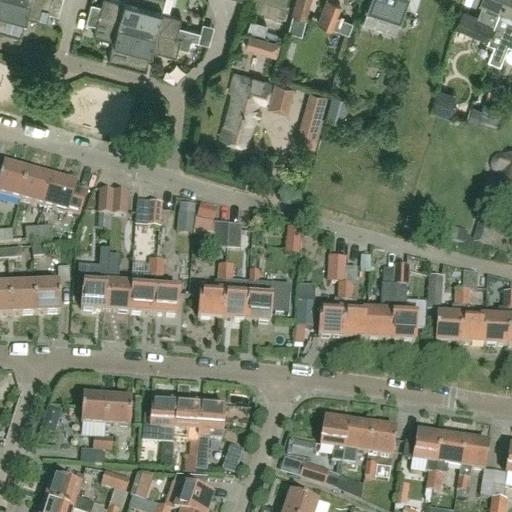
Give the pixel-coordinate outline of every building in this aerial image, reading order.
[(0,0),(0,30),(20,36),(25,16),(45,21),(48,12),(57,14),(61,0),(0,0)] [(178,26),(181,17),(161,11),(163,0),(122,0),(122,1),(118,0),(101,0),(100,5),(90,2),(85,22),(95,24),(92,34),(112,39),(107,59),(145,69),(150,49),(170,55),(173,45),(198,52),(200,43),(197,42),(200,32),(188,29),(178,26)] [(304,17),(309,0),(294,0),(291,13),(304,17)] [(328,26),(338,2),(332,0),(324,0),(315,21),(328,26)] [(367,0),(365,8),(398,18),(404,0),(367,0)] [(463,9),(455,27),(471,33),(487,40),(503,0),(481,0),(480,2),(487,5),(482,17),(463,9)] [(511,0),(503,0),(487,40),(497,44),(491,59),(500,63),(506,48),(508,49),(509,44),(511,45),(511,0)] [(371,61),(387,18),(369,11),(354,51),(367,56),(359,79),(372,84),(380,64),(371,61)] [(424,17),(407,14),(405,29),(421,32),(424,17)] [(275,60),(280,44),(248,36),(244,52),(275,60)] [(352,79),(357,54),(342,51),(338,76),(352,79)] [(219,138),(245,145),(257,101),(263,103),(269,83),(233,73),(228,91),(232,91),(219,138)] [(294,87),(273,81),(266,108),(287,114),(294,87)] [(307,90),(304,103),(323,108),(326,95),(307,90)] [(339,121),(345,100),(330,96),(325,118),(339,121)] [(450,117),(453,105),(435,100),(431,112),(438,114),(450,117)] [(500,111),(471,110),(470,129),(499,130),(500,111)] [(511,203),(511,159),(505,158),(503,157),(500,158),(499,158),(497,159),(495,160),(493,163),(492,164),(492,166),(492,169),(492,170),(492,172),(493,174),(494,175),(495,176),(497,177),(498,178),(501,179),(494,198),(511,203)] [(0,198),(18,204),(26,175),(2,168),(0,175),(0,198)] [(42,210),(50,181),(26,175),(18,204),(42,210)] [(73,192),(74,188),(50,181),(42,210),(78,220),(85,195),(73,192)] [(96,215),(111,217),(113,194),(98,193),(96,215)] [(127,195),(113,194),(111,217),(125,218),(127,195)] [(157,230),(158,206),(146,205),(145,229),(157,230)] [(178,215),(176,236),(191,238),(193,207),(180,206),(179,215),(178,215)] [(490,249),(498,220),(483,215),(474,245),(490,249)] [(195,221),(193,238),(211,240),(213,225),(195,221)] [(226,251),(227,228),(214,227),(212,250),(226,251)] [(244,323),(246,297),(236,296),(237,286),(232,285),(233,269),(237,269),(240,229),(227,228),(226,251),(224,268),(220,322),(244,323)] [(51,241),(50,231),(37,232),(38,242),(51,241)] [(286,231),(285,243),(298,243),(299,232),(286,231)] [(38,242),(37,232),(24,233),(25,243),(38,242)] [(0,245),(12,244),(11,234),(0,234),(0,245)] [(45,260),(44,250),(31,251),(32,261),(45,260)] [(357,268),(356,251),(346,251),(347,269),(357,268)] [(21,262),(20,252),(7,253),(8,263),(21,262)] [(344,275),(345,271),(345,261),(326,260),(325,284),(344,284),(344,275)] [(162,263),(156,263),(148,262),(148,271),(161,272),(162,263)] [(220,322),(224,268),(218,268),(216,285),(213,285),(213,295),(198,294),(196,320),(220,322)] [(413,344),(414,318),(405,317),(406,293),(401,293),(401,289),(408,289),(409,269),(392,269),(392,273),(391,273),(388,343),(413,344)] [(161,281),(161,272),(148,271),(147,280),(154,281),(161,281)] [(356,271),(345,271),(344,275),(344,284),(344,286),(355,286),(356,271)] [(388,343),(391,273),(381,272),(379,316),(365,315),(364,342),(388,343)] [(257,288),(257,275),(248,274),(248,287),(257,288)] [(126,315),(128,288),(116,288),(117,278),(113,277),(106,277),(105,287),(104,287),(103,313),(126,315)] [(442,279),(428,278),(426,313),(440,314),(442,279)] [(151,317),(152,290),(153,290),(154,281),(147,280),(143,280),(142,289),(128,288),(126,315),(151,317)] [(103,313),(104,287),(81,285),(79,312),(103,313)] [(336,286),(336,295),(349,296),(350,287),(336,286)] [(58,316),(57,287),(32,288),(33,317),(58,316)] [(0,318),(9,318),(7,289),(0,288),(0,318)] [(33,317),(32,288),(7,289),(9,318),(33,317)] [(178,292),(153,290),(152,290),(151,317),(176,318),(178,292)] [(453,292),(453,301),(467,302),(467,293),(453,292)] [(349,304),(349,296),(336,295),(335,304),(343,304),(349,304)] [(511,295),(501,295),(501,304),(511,304),(511,295)] [(269,325),(270,299),(246,297),(244,323),(269,325)] [(466,311),(467,302),(453,301),(453,310),(459,310),(460,310),(466,311)] [(364,342),(365,315),(354,315),(354,305),(349,304),(343,304),(342,314),(341,314),(340,340),(364,342)] [(511,312),(511,304),(501,304),(501,312),(507,313),(508,313),(511,312)] [(297,305),(295,330),(297,330),(297,336),(306,337),(307,330),(312,331),(314,306),(297,305)] [(459,316),(459,310),(453,310),(449,310),(449,319),(435,319),(433,345),(457,346),(459,320),(459,316)] [(459,310),(459,316),(459,320),(457,346),(481,347),(482,321),(471,321),(472,311),(466,311),(460,310),(459,310)] [(505,349),(507,313),(501,312),(496,311),(495,322),(482,321),(481,347),(505,349)] [(340,340),(341,314),(317,313),(316,339),(340,340)] [(6,382),(0,387),(0,393),(6,399),(14,390),(6,382)] [(103,428),(105,402),(81,400),(79,427),(103,428)] [(128,430),(130,403),(105,402),(103,428),(128,430)] [(142,418),(140,445),(158,446),(171,447),(172,433),(174,406),(150,405),(149,418),(142,418)] [(174,406),(172,433),(186,434),(186,444),(189,444),(188,461),(194,462),(196,444),(196,441),(198,408),(174,406)] [(198,408),(196,441),(207,442),(207,435),(220,436),(222,410),(198,408)] [(76,438),(77,414),(57,413),(56,437),(76,438)] [(342,453),(346,427),(322,423),(318,449),(332,451),(331,465),(342,466),(344,453),(342,453)] [(367,457),(371,430),(346,427),(342,453),(344,453),(367,457)] [(390,460),(394,434),(371,430),(367,457),(390,460)] [(434,476),(439,441),(415,437),(411,463),(426,465),(424,475),(427,475),(425,484),(439,486),(440,477),(434,476)] [(102,454),(103,440),(92,440),(91,453),(102,454)] [(113,455),(114,441),(103,440),(102,454),(113,455)] [(194,462),(193,473),(205,474),(207,442),(196,441),(196,444),(194,462)] [(459,470),(463,444),(439,441),(434,476),(440,477),(446,478),(447,468),(459,470)] [(290,458),(311,462),(314,448),(293,444),(290,458)] [(483,474),(487,448),(463,444),(459,470),(457,480),(455,493),(464,495),(466,482),(469,482),(470,472),(483,474)] [(229,448),(220,473),(233,478),(242,453),(229,448)] [(511,451),(507,451),(503,477),(506,477),(504,490),(511,491),(511,451)] [(159,463),(158,472),(169,473),(170,464),(159,463)] [(372,481),(374,468),(365,466),(363,480),(372,481)] [(323,489),(336,494),(338,480),(327,476),(303,467),(298,481),(323,489)] [(124,496),(128,483),(105,476),(101,488),(124,496)] [(136,477),(129,499),(140,503),(147,480),(136,477)] [(201,497),(205,482),(175,480),(171,488),(163,511),(166,511),(207,511),(211,500),(201,497)] [(361,490),(338,480),(336,494),(359,503),(361,490)] [(75,502),(79,490),(51,481),(43,505),(64,511),(91,511),(93,508),(75,502)] [(436,505),(439,486),(425,484),(424,493),(431,494),(429,506),(431,506),(431,504),(436,505)] [(394,506),(403,507),(406,488),(397,487),(394,506)] [(314,511),(317,506),(288,496),(282,511),(314,511)] [(504,511),(506,503),(490,501),(488,511),(504,511)]
